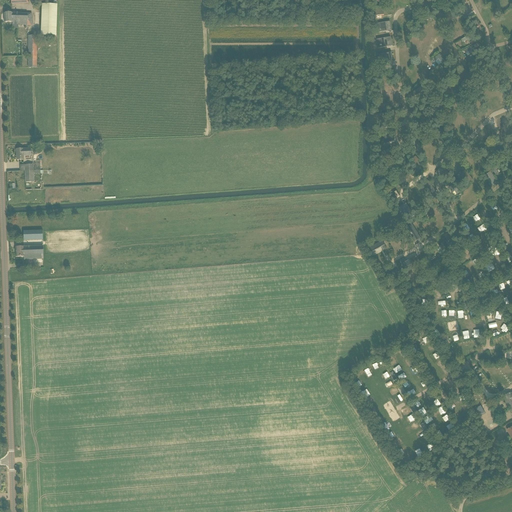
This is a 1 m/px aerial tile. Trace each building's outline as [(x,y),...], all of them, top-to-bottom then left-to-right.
[(499,11),(503,9),(503,10),(509,8),(504,0),(503,0),(496,4),(499,11)] [(469,3),(461,6),(465,14),(472,11),(469,3)] [(41,35),(46,35),(56,36),(57,5),(42,5),(41,35)] [(384,15),(383,8),(373,10),(374,16),(384,15)] [(12,13),(4,13),(4,23),(12,23),(12,25),(31,26),(32,14),(12,13)] [(390,22),(376,24),(377,28),(382,27),(382,28),(386,27),(387,31),(391,31),(390,22)] [(36,68),(36,36),(28,36),(28,68),(36,68)] [(391,38),(377,40),(378,44),(383,43),(383,44),(387,43),(388,47),(393,46),(391,38)] [(464,50),(467,56),(476,52),(473,46),(464,50)] [(392,53),(378,55),(379,59),(383,58),(384,59),(388,58),(389,62),(393,62),(392,53)] [(445,61),(442,57),(439,54),(433,59),(435,62),(439,60),(442,63),(445,61)] [(409,86),(414,81),(408,75),(403,79),(409,86)] [(420,87),(410,96),(412,99),(416,96),(419,93),(422,96),(426,93),(423,90),(420,87)] [(381,96),(381,99),(381,103),(377,103),(377,106),(387,106),(387,103),(389,103),(389,96),(387,96),(387,92),(379,92),(379,96),(381,96)] [(385,113),(376,115),(377,119),(381,119),(381,123),(382,123),(383,128),(387,127),(385,113)] [(377,148),(390,144),(388,140),(384,142),(384,141),(379,142),(378,138),(374,140),(375,144),(377,148)] [(16,150),(17,160),(24,160),(23,157),(31,156),(31,149),(16,150)] [(377,163),(390,159),(389,155),(384,157),(384,156),(380,158),(379,153),(375,155),(376,159),(377,163)] [(40,171),(33,171),(33,165),(25,166),(25,182),(34,182),(33,175),(40,175),(40,171)] [(453,178),(445,169),(441,172),(446,178),(445,180),(448,183),(449,181),(449,182),(453,178)] [(386,173),(386,174),(383,176),(386,180),(385,181),(388,184),(384,187),(387,190),(386,190),(394,185),(386,173)] [(436,191),(427,181),(423,184),(429,190),(427,192),(430,195),(432,194),(436,191)] [(414,216),(406,204),(399,209),(401,212),(405,210),(407,214),(407,213),(410,218),(414,216)] [(464,229),(466,233),(473,230),(470,225),(464,229)] [(413,227),(410,229),(413,234),(414,237),(412,239),(414,242),(417,241),(420,238),(421,238),(413,227)] [(42,240),(42,230),(22,231),(23,241),(42,240)] [(377,242),(366,249),(369,253),(376,249),(377,250),(381,248),(380,246),(377,242)] [(24,247),(15,248),(16,257),(24,257),(24,260),(43,259),(43,255),(43,247),(24,247)] [(411,270),(416,267),(418,265),(414,258),(410,261),(409,260),(406,262),(404,259),(400,261),(402,264),(402,265),(407,273),(409,276),(413,274),(411,270)] [(395,273),(384,280),(387,284),(394,280),(395,282),(399,279),(398,277),(395,273)] [(446,275),(435,282),(437,286),(445,282),(446,284),(450,282),(448,280),(449,279),(446,275)] [(402,385),(405,389),(411,386),(409,381),(402,385)] [(401,386),(398,388),(403,395),(406,393),(401,386)] [(503,397),(511,412),(511,393),(511,394),(510,393),(503,397)] [(476,408),(480,415),(484,413),(480,406),(476,408)]
